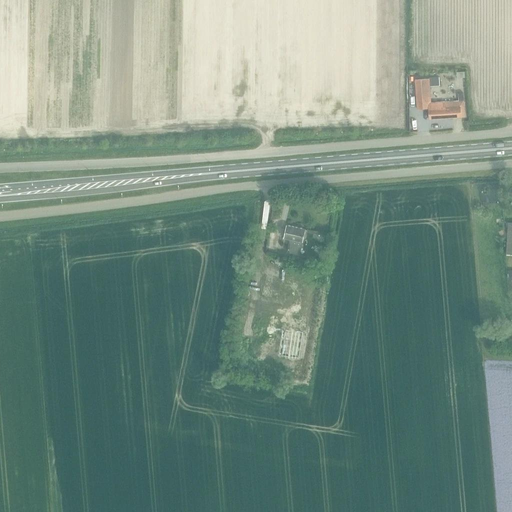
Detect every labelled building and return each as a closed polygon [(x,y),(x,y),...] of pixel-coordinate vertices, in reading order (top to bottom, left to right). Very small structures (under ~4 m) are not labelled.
[(428,86),(439,85),(438,78),(428,79),(428,78),(413,80),(416,111),(421,110),(421,109),(429,108),(429,119),(463,116),(461,93),(457,93),(457,101),(430,103),(428,86)] [(274,222),(283,221),(283,208),(274,208),(274,222)] [(287,225),(284,237),(291,239),(287,253),(299,255),(302,242),(305,229),(287,225)] [(261,324),(276,328),(278,316),(258,311),(253,332),(259,333),(261,324)] [(282,329),(279,356),(299,359),(302,332),(282,329)]
